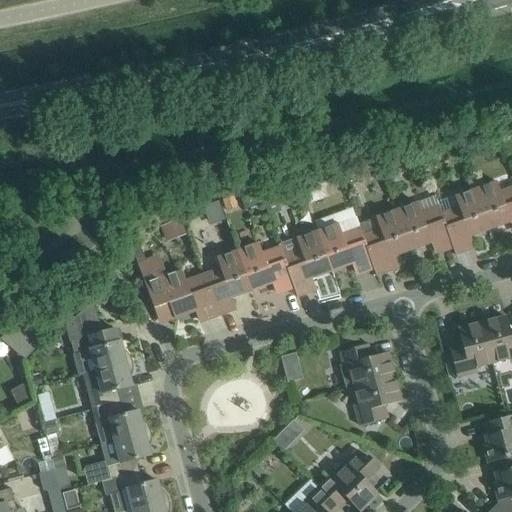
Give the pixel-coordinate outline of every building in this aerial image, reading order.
[(461,150),(454,153),(457,161),(464,159),(461,150)] [(396,162),(383,165),(384,175),(398,172),(396,162)] [(383,172),(376,174),(378,180),(385,178),(383,172)] [(511,187),(500,192),(496,182),(475,189),(490,229),(510,222),(511,228),(511,187)] [(475,189),(454,197),(458,207),(441,213),(453,248),(455,255),(468,250),(467,247),(473,245),(470,237),(490,229),(475,189)] [(417,203),(396,210),(410,251),(430,243),(434,252),(439,250),(440,253),(453,248),(441,213),(435,197),(417,203)] [(396,210),(375,218),(379,228),(362,234),(373,270),(376,276),(389,271),(388,268),(394,266),(390,258),(410,251),(396,210)] [(167,240),(187,234),(183,220),(163,226),(167,240)] [(341,234),(338,224),(317,232),(331,272),(351,264),(354,273),(360,271),(361,274),(373,270),(362,234),(359,228),(341,234)] [(317,232),(296,239),(300,249),(283,255),(294,289),(297,297),(310,293),(309,289),(314,287),(311,279),(331,272),(317,232)] [(262,253),(258,243),(237,251),(252,291),(272,284),(275,292),(280,290),(281,293),(294,289),(283,255),(280,247),(262,253)] [(237,251),(216,258),(220,268),(202,275),(218,317),(230,312),(229,308),(235,306),(232,298),(252,291),(237,251)] [(195,312),(198,320),(203,318),(205,321),(218,317),(202,275),(185,281),(181,271),(164,278),(158,261),(139,268),(153,309),(169,303),(174,319),(195,312)] [(89,304),(71,322),(65,328),(78,377),(82,375),(132,362),(129,357),(126,352),(122,348),(120,342),(105,346),(94,305),(93,305),(90,304),(89,304)] [(511,336),(511,337),(505,316),(481,323),(492,363),(511,358),(511,336)] [(451,353),(451,349),(449,350),(457,378),(470,374),(469,370),(492,363),(481,323),(457,329),(463,349),(451,353)] [(43,338),(12,326),(1,338),(24,358),(43,338)] [(343,366),(339,367),(345,390),(354,388),(385,380),(394,377),(388,353),(379,356),(368,358),(365,347),(368,346),(368,345),(339,352),(343,366)] [(132,368),(132,362),(82,375),(92,410),(120,403),(117,390),(132,386),(130,379),(132,373),(132,368)] [(385,380),(354,388),(360,411),(355,412),(359,426),(368,424),(387,418),(387,417),(384,418),(380,406),(401,401),(394,377),(385,380)] [(139,411),(124,415),(120,403),(92,410),(101,445),(150,432),(148,426),(145,422),(140,418),(139,411)] [(53,408),(41,412),(44,423),(56,420),(53,408)] [(488,463),(499,460),(511,456),(511,416),(489,422),(492,434),(484,436),(487,445),(483,446),(488,463)] [(54,422),(44,424),(47,437),(48,437),(57,435),(54,422)] [(105,462),(84,468),(83,470),(87,486),(101,482),(139,472),(135,459),(150,455),(148,448),(150,443),(151,438),(150,432),(101,445),(105,462)] [(281,433),(274,440),(284,449),(290,442),(281,433)] [(511,456),(499,460),(502,471),(494,473),(497,482),(493,483),(498,500),(507,498),(511,496),(511,456)] [(62,457),(53,459),(58,478),(60,477),(64,491),(71,489),(62,457)] [(257,464),(251,469),(263,482),(269,477),(257,464)] [(349,464),(331,481),(328,478),(318,487),(336,506),(345,497),(359,511),(378,494),(365,481),(368,479),(358,469),(356,472),(349,464)] [(49,492),(54,511),(64,511),(54,472),(40,475),(45,491),(49,492)] [(101,482),(104,497),(109,495),(113,511),(127,511),(169,501),(166,496),(163,491),(159,487),(157,481),(142,485),(139,472),(101,482)] [(308,497),(312,500),(299,511),(329,511),(336,506),(318,487),(308,497)] [(0,511),(25,511),(24,509),(16,511),(11,489),(0,491),(0,511)] [(168,511),(169,507),(169,501),(127,511),(168,511)]
